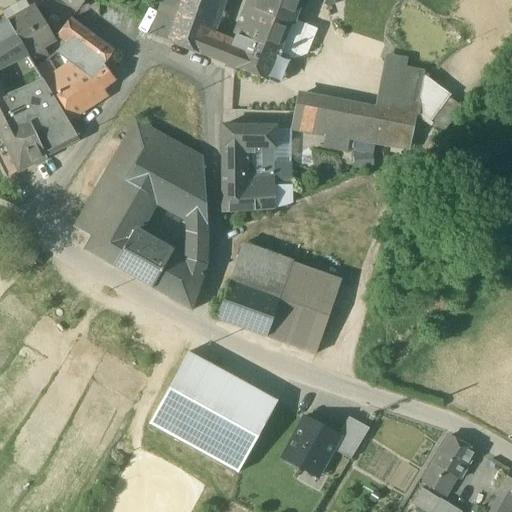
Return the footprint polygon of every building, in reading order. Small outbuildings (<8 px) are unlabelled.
[(59,0),(75,11),(83,0),(59,0)] [(162,0),(150,36),(211,60),(218,42),(207,38),(221,0),(162,0)] [(300,0),(258,0),(254,11),(290,25),(292,20),(300,0)] [(254,11),(248,8),(232,47),(225,65),(268,82),(272,71),(279,54),(290,25),(254,11)] [(34,9),(8,24),(26,55),(32,50),(52,38),(34,9)] [(290,25),(279,54),(288,57),(292,59),(307,56),(317,31),(292,20),(290,25)] [(112,52),(70,21),(60,35),(70,43),(101,66),(112,52)] [(8,24),(0,28),(0,68),(26,55),(8,24)] [(232,47),(218,42),(211,60),(225,65),(232,47)] [(109,74),(101,66),(70,43),(55,54),(68,64),(102,89),(113,80),(109,74)] [(112,52),(101,66),(109,74),(122,60),(112,52)] [(279,54),(272,71),(282,74),(288,57),(279,54)] [(407,60),(386,56),(380,90),(419,98),(423,74),(405,70),(407,60)] [(68,64),(53,71),(45,61),(35,69),(35,70),(51,97),(53,100),(56,99),(70,120),(82,112),(106,95),(102,89),(68,64)] [(35,70),(18,79),(23,89),(41,80),(35,70)] [(41,80),(23,89),(31,105),(51,97),(41,80)] [(376,112),(338,105),(332,136),(349,140),(408,151),(419,98),(380,90),(376,112)] [(3,98),(0,99),(0,116),(21,107),(15,92),(3,98)] [(51,97),(31,105),(54,154),(78,142),(53,100),(51,97)] [(338,105),(297,97),(290,128),(324,135),(332,136),(338,105)] [(21,107),(0,116),(0,138),(4,147),(17,174),(46,158),(21,107)] [(82,112),(70,120),(77,130),(89,122),(82,112)] [(98,188),(74,228),(92,238),(143,151),(204,182),(202,159),(135,122),(97,188),(98,188)] [(274,128),(222,128),(222,190),(244,190),(244,178),(244,149),(250,149),(261,149),(274,148),(274,128)] [(332,136),(324,135),(322,147),(347,152),(349,140),(332,136)] [(274,162),(274,148),(261,149),(261,162),(274,162)] [(251,168),(250,149),(244,149),(244,178),(254,178),(254,168),(251,168)] [(185,220),(185,263),(166,297),(190,311),(206,268),(207,237),(204,182),(143,151),(92,238),(84,251),(112,267),(132,233),(134,234),(154,199),(185,220)] [(274,162),(261,162),(262,179),(274,178),(274,163),(274,162)] [(287,163),(274,163),(274,178),(275,209),(288,206),(287,163)] [(244,190),(222,190),(222,214),(275,209),(274,178),(262,179),(262,184),(262,190),(254,190),(244,190)] [(134,234),(132,233),(112,267),(151,289),(171,255),(134,234)] [(291,264),(242,246),(228,284),(278,303),(291,264)] [(171,255),(151,289),(166,297),(185,263),(171,255)] [(278,303),(265,339),(310,355),(336,280),(291,264),(278,303)] [(278,303),(228,284),(215,320),(265,339),(278,303)] [(277,402),(188,353),(148,425),(237,474),(277,402)] [(339,437),(303,417),(281,458),(317,477),(332,450),(339,437)] [(339,437),(332,450),(350,460),(367,430),(349,420),(339,437)] [(448,437),(421,484),(444,498),(455,479),(459,481),(475,452),(448,437)] [(511,471),(510,470),(487,508),(487,509),(485,511),(499,511),(510,495),(511,496),(511,471)] [(432,511),(439,501),(421,489),(412,504),(424,511),(432,511)] [(459,511),(440,500),(432,511),(459,511)]
